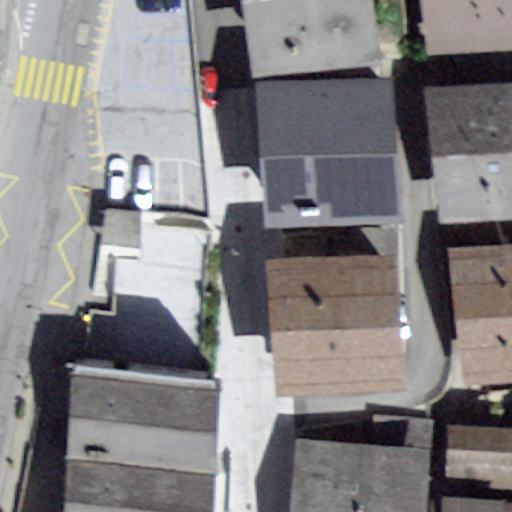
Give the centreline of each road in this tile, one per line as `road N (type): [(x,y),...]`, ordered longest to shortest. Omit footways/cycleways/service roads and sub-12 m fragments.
road 1 (residential): [(220,0),(263,439),(263,511)]
road 2 (tertiary): [(0,387),(69,0)]
